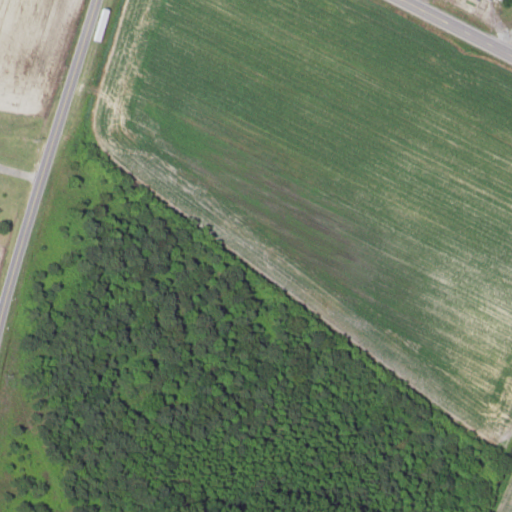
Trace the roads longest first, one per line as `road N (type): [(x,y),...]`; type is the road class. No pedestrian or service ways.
road 1 (residential): [(0,351),(92,0)]
road 2 (secondary): [(511,58),(397,0)]
